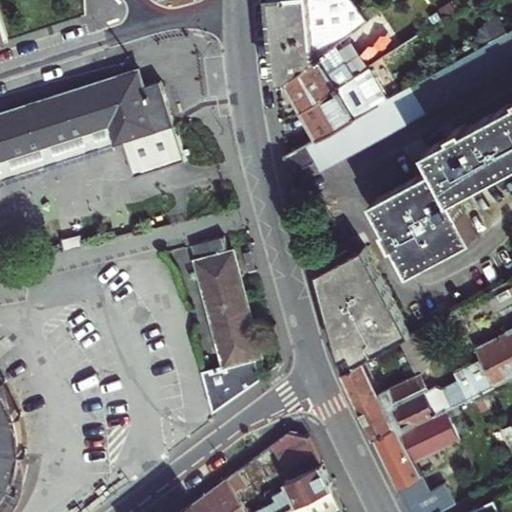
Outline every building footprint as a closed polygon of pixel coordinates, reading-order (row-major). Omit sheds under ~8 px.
[(280,86),(289,79),(340,40),(345,36),(368,18),(354,0),(271,0),(274,25),(280,86)] [(0,11),(0,43),(10,40),(0,11)] [(479,39),(483,46),(509,32),(500,16),(483,25),(479,39)] [(392,96),(321,135),(288,153),(297,171),(316,161),(321,170),(511,65),(511,30),(509,32),(483,46),(392,96)] [(368,49),(375,61),(392,50),(385,38),(368,49)] [(305,107),(358,72),(340,40),(289,79),(300,97),(305,107)] [(373,63),(358,72),(305,107),(313,121),(321,135),(392,96),(373,63)] [(0,180),(116,145),(124,142),(135,177),(187,161),(176,125),(169,104),(163,81),(145,85),(140,70),(0,114),(0,180)] [(451,129),(453,132),(426,146),(435,163),(373,196),(380,210),(385,220),(381,222),(391,240),(395,238),(409,265),(473,232),(453,193),(511,162),(511,100),(465,125),(464,123),(451,129)] [(116,145),(0,180),(0,184),(117,149),(116,145)] [(234,251),(230,252),(226,236),(194,245),(201,272),(204,280),(212,313),(247,303),(239,271),(234,251)] [(0,269),(11,266),(0,242),(0,269)] [(362,242),(318,264),(316,265),(345,368),(347,372),(369,359),(402,341),(414,335),(362,242)] [(192,283),(204,280),(201,272),(190,274),(192,283)] [(511,281),(489,294),(499,313),(511,307),(511,281)] [(258,355),(261,355),(257,338),(247,303),(212,313),(227,367),(206,372),(217,412),(263,376),(258,355)] [(459,310),(442,319),(445,325),(462,317),(459,310)] [(414,335),(402,341),(419,376),(385,393),(362,405),(371,424),(377,437),(404,424),(407,430),(448,408),(464,400),(475,394),(490,387),(511,376),(511,332),(478,349),(484,362),(456,376),(460,383),(442,391),(437,389),(435,385),(429,388),(423,376),(436,362),(421,331),(414,335)] [(385,393),(369,359),(347,372),(356,392),(362,405),(385,393)] [(0,508),(2,507),(14,485),(21,458),(20,442),(20,426),(14,403),(2,382),(0,378),(0,508)] [(490,387),(475,394),(482,409),(497,401),(490,387)] [(464,400),(448,408),(452,416),(468,408),(464,400)] [(452,416),(448,408),(407,430),(404,424),(377,437),(401,487),(426,476),(419,463),(464,442),(452,416)] [(290,431),(269,447),(287,481),(323,464),(310,437),(290,431)] [(326,469),(323,464),(287,481),(290,487),(274,495),(277,500),(254,511),(286,511),(306,501),(335,487),(326,469)] [(434,493),(426,476),(401,487),(406,496),(409,504),(434,493)] [(198,511),(249,511),(229,477),(211,490),(194,503),(198,511)] [(448,486),(434,493),(409,504),(413,511),(446,511),(457,507),(448,486)] [(306,501),(286,511),(340,511),(346,510),(343,503),(335,487),(306,501)] [(499,511),(492,498),(470,509),(471,511),(499,511)] [(181,511),(198,511),(194,503),(181,511)]
